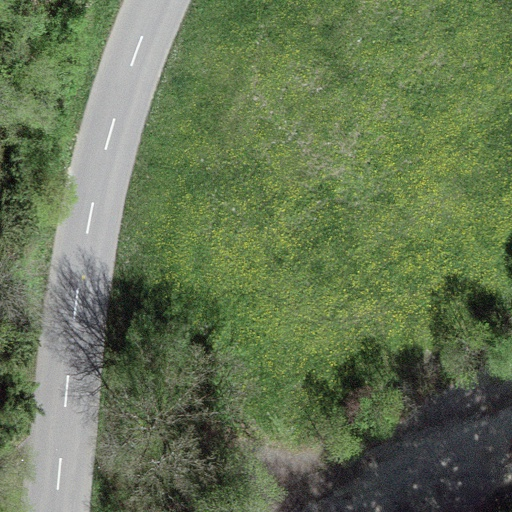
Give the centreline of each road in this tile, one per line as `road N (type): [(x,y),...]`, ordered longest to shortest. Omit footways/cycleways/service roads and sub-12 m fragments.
road 1 (tertiary): [(53,511),(89,213),(119,92),(155,0)]
road 2 (track): [(297,511),(511,373)]
